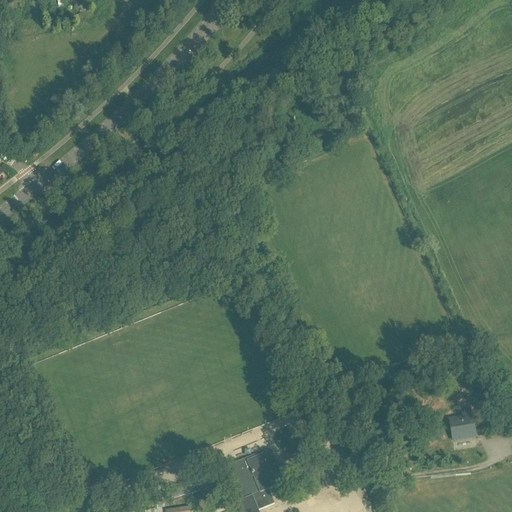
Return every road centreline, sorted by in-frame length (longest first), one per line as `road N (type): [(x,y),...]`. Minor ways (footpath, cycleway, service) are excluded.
road 1 (track): [(319,399),(202,150)]
road 2 (secondary): [(39,184),(136,101),(227,0)]
road 3 (track): [(0,305),(202,150)]
road 4 (track): [(202,150),(334,49)]
